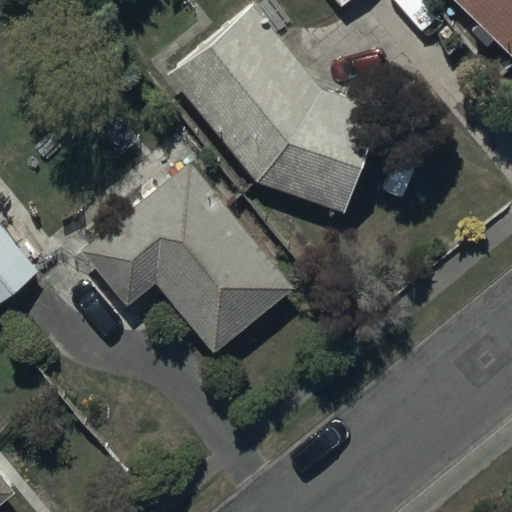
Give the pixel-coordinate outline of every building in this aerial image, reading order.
[(257,0),(244,0),(167,62),(254,172),(343,203),(378,99),(322,80),(257,0)] [(511,0),(465,0),(477,11),(466,23),(482,38),(491,28),(511,47),(511,0)] [(292,275),(189,151),(80,237),(128,295),(155,273),(212,342),(292,275)] [(0,290),(57,244),(0,173),(0,290)] [(0,493),(14,482),(0,463),(0,493)]
